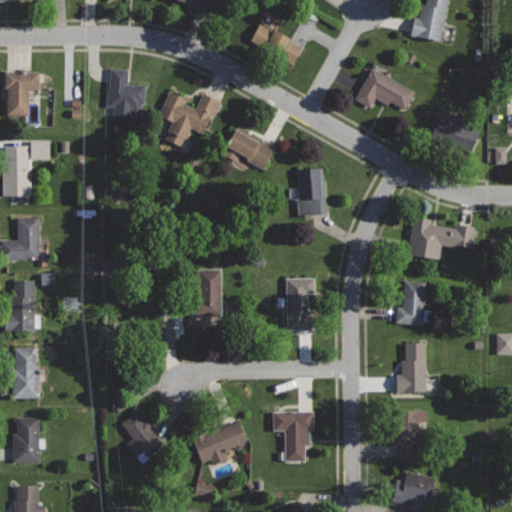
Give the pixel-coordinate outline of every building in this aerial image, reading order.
[(182,0),(186,1),(185,6),(212,15),(217,0),(182,0)] [(447,0),(439,40),(410,34),(414,17),(420,18),(422,3),(426,4),(426,0),(447,0)] [(259,22),(250,39),(292,62),(301,45),(259,22)] [(372,66),(354,98),(368,106),(374,96),(387,104),(389,99),(404,108),(414,90),(372,66)] [(128,69),(110,67),(106,105),(113,106),(112,115),(131,117),(132,115),(140,116),(142,104),(144,104),(146,83),(135,82),(135,85),(126,84),(128,69)] [(39,71),(5,70),(5,87),(8,87),(7,113),(28,113),(28,88),(38,88),(39,71)] [(203,94),(195,109),(183,103),(186,98),(169,90),(157,115),(171,121),(163,139),(182,147),(191,127),(203,132),(218,101),(203,94)] [(440,112),(429,136),(466,154),(477,131),(440,112)] [(275,146),(236,124),(221,150),(236,159),(240,153),(248,157),(246,160),(262,169),(275,146)] [(27,158),(47,159),(47,140),(27,139),(27,158)] [(26,144),(5,145),(5,159),(0,159),(1,195),(27,194),(26,144)] [(504,147),(492,146),(492,163),(504,163),(504,147)] [(319,167),(297,169),(300,197),(297,197),(298,215),(326,212),(325,195),(321,195),(319,167)] [(478,227),(455,223),(455,227),(430,223),(431,218),(407,214),(403,239),(410,240),(408,254),(438,259),(441,242),(474,248),(478,227)] [(38,215),(17,216),(17,239),(0,239),(1,260),(39,258),(38,215)] [(221,268),(197,269),(197,286),(190,286),(191,316),(222,316),(221,268)] [(34,278),(13,279),(14,314),(5,314),(5,331),(35,330),(34,278)] [(403,280),(402,306),(397,306),(396,321),(422,323),(425,281),(403,280)] [(314,281),(286,281),(287,329),(312,328),(312,310),(308,310),(307,291),(314,291),(314,281)] [(511,332),(493,332),(494,353),(511,353),(511,332)] [(424,342),(405,342),(405,359),(401,359),(402,373),(396,373),(397,391),(425,390),(424,342)] [(39,346),(15,347),(15,366),(12,366),(12,397),(40,397),(39,346)] [(136,410),(120,423),(132,438),(125,443),(141,462),(149,456),(147,454),(161,443),(152,431),(156,428),(147,416),(143,419),(136,410)] [(426,410),(395,410),(396,457),(419,457),(418,421),(426,421),(426,410)] [(314,412),(283,412),(283,458),(304,458),(304,443),(310,443),(310,429),(314,429),(314,412)] [(39,416),(17,417),(17,433),(12,433),(13,461),(39,460),(39,416)] [(238,421),(219,429),(217,425),(190,437),(201,462),(210,458),(212,464),(228,457),(225,450),(247,440),(238,421)] [(406,471),(399,501),(404,502),(401,511),(422,511),(426,497),(430,498),(435,478),(406,471)] [(207,500),(211,486),(194,481),(190,495),(207,500)] [(38,484),(15,484),(15,511),(45,511),(45,503),(38,503),(38,484)] [(277,511),(276,511),(275,511),(312,511),(293,501),(287,511),(277,511)]
